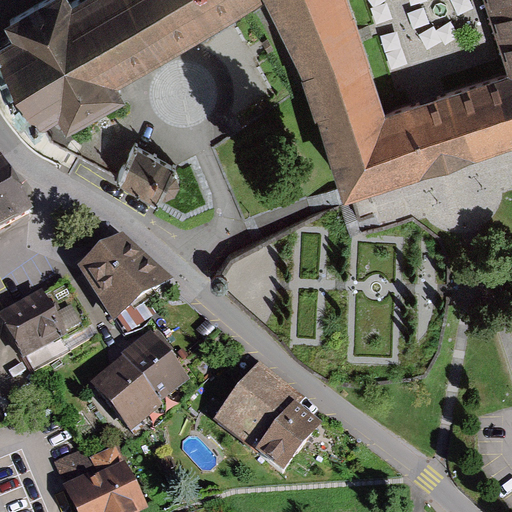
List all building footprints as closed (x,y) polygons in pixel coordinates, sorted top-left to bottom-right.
[(86,0),(76,6),(73,0),(46,0),(15,18),(26,37),(2,50),(27,94),(44,123),(68,109),(78,128),(142,91),(130,70),(251,0),(86,0)] [(511,137),(511,0),(276,0),(348,184),(511,137)] [(135,147),(118,177),(161,201),(175,198),(182,185),(179,171),(135,147)] [(0,229),(28,213),(0,166),(0,229)] [(127,248),(90,274),(137,339),(173,313),(127,248)] [(79,297),(26,330),(55,375),(107,343),(79,297)] [(0,302),(0,338),(16,328),(0,302)] [(151,339),(123,363),(159,404),(187,380),(151,339)] [(123,363),(95,387),(131,429),(159,404),(123,363)] [(262,372),(223,423),(287,471),(319,429),(288,405),(295,397),(262,372)] [(83,455),(58,467),(79,511),(143,511),(145,511),(116,451),(87,465),(83,455)]
